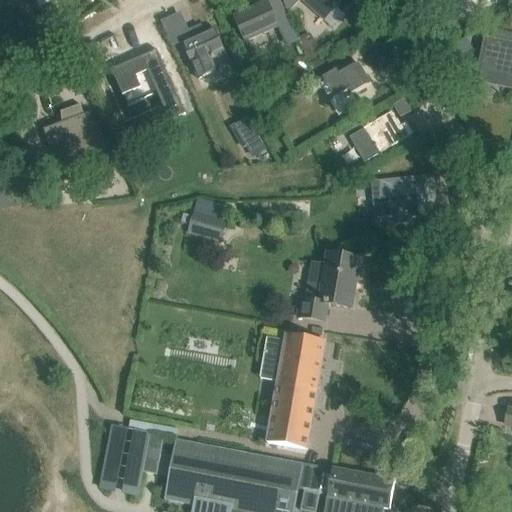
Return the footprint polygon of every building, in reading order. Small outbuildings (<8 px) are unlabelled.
[(302,0),(301,1),(324,21),(342,0),(302,0)] [(425,0),(431,13),(433,16),(434,16),(432,13),(453,3),(451,0),(425,0)] [(233,16),(245,44),(280,29),(268,1),(233,16)] [(215,28),(182,43),(193,68),(198,80),(217,71),(212,60),(226,53),(215,28)] [(511,46),(488,42),(486,41),(478,79),(511,85),(511,46)] [(163,63),(118,83),(134,120),(152,111),(142,88),(154,83),(169,119),(185,112),(163,63)] [(298,65),(288,76),(297,85),(307,74),(307,73),(298,65)] [(335,72),(317,82),(320,87),(330,103),(336,100),(350,92),(353,96),(365,89),(372,85),(360,65),(338,77),(335,72)] [(404,100),(393,106),(401,119),(412,113),(404,100)] [(63,124),(44,131),(51,150),(60,147),(67,165),(100,153),(94,137),(100,135),(92,113),(91,114),(93,118),(87,121),(85,116),(82,106),(62,113),(63,124)] [(364,129),(349,138),(365,164),(390,149),(397,145),(407,139),(414,135),(407,123),(398,128),(395,122),(396,120),(392,113),(375,123),(364,129)] [(436,218),(432,177),(378,182),(382,223),(436,218)] [(197,215),(191,234),(222,243),(229,219),(220,216),(219,221),(197,215)] [(361,259),(341,256),(327,254),(326,264),(313,262),(307,300),(301,299),(297,317),(325,322),(328,305),(352,309),(361,259)] [(307,450),(318,391),(326,342),(307,339),(287,335),(268,444),(288,447),(307,450)] [(295,511),(304,464),(176,440),(165,501),(193,507),(192,511),(295,511)] [(332,475),(323,473),(319,494),(328,496),(328,498),(329,499),(326,511),(382,511),(383,509),(390,510),(396,481),(333,469),(332,475)]
